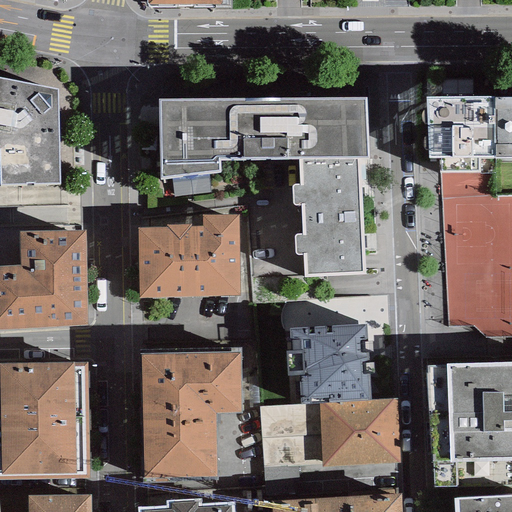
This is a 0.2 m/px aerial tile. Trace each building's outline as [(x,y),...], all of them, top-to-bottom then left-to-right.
[(58,90),(0,78),(0,148),(0,149),(0,164),(0,185),(59,185),(58,90)] [(511,97),(427,98),(427,157),(439,157),(440,175),(479,174),(479,157),(511,156),(511,97)] [(368,101),(159,100),(162,181),(219,173),(218,159),(300,159),(359,160),(369,160),(368,101)] [(359,160),(300,159),(301,185),(292,184),(293,205),(303,204),(304,235),(294,235),(295,254),(305,255),(305,277),(365,275),(359,160)] [(239,216),(202,216),(202,226),(191,227),(191,225),(167,225),(167,228),(137,228),(139,298),(240,296),(239,216)] [(84,229),(19,232),(20,266),(0,266),(0,329),(88,325),(84,229)] [(299,376),(300,405),(319,404),(371,400),(366,324),(289,329),(290,351),(285,351),(287,377),(299,376)] [(239,352),(141,355),(144,479),(217,477),(215,414),(240,414),(239,352)] [(511,362),(426,365),(432,488),(511,486),(511,362)] [(87,363),(0,363),(0,480),(89,479),(87,363)] [(371,400),(319,404),(300,405),(259,406),(263,468),(321,465),(322,467),(400,462),(397,399),(371,400)] [(402,511),(401,493),(272,501),(272,511),(402,511)] [(91,511),(91,496),(28,496),(28,511),(91,511)] [(511,511),(511,496),(454,499),(454,511),(511,511)] [(141,511),(140,511),(231,511),(231,505),(196,507),(196,502),(168,504),(168,509),(141,511)]
